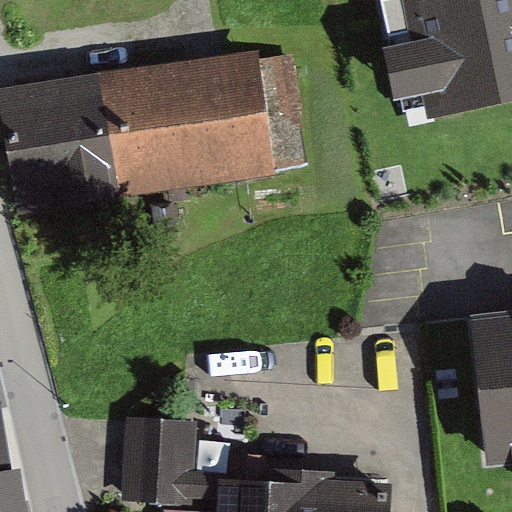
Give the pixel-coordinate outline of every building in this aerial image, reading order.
[(511,117),(511,0),(373,0),(402,140),(511,117)] [(277,48),(16,82),(31,201),(293,167),(277,48)] [(511,459),(511,310),(470,315),(486,462),(511,459)] [(16,511),(2,401),(0,401),(0,511),(16,511)] [(197,413),(139,412),(137,506),(195,508),(197,413)] [(407,511),(409,476),(233,470),(231,511),(407,511)]
